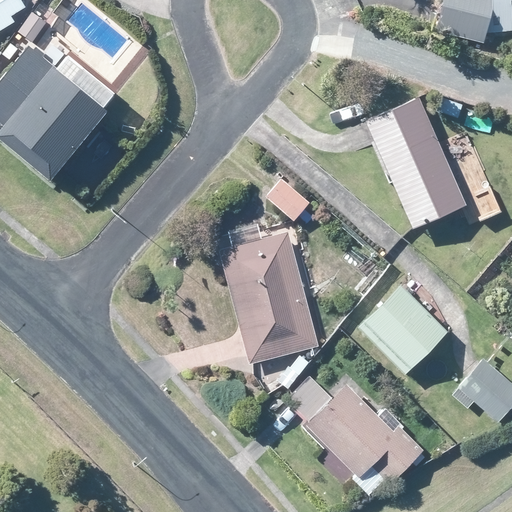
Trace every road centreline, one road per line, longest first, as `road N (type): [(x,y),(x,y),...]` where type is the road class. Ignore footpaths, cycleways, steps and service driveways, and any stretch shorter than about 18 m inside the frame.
road 1 (tertiary): [(52,312),(130,386),(228,511)]
road 2 (residential): [(52,312),(220,130)]
road 3 (residential): [(220,130),(190,0)]
